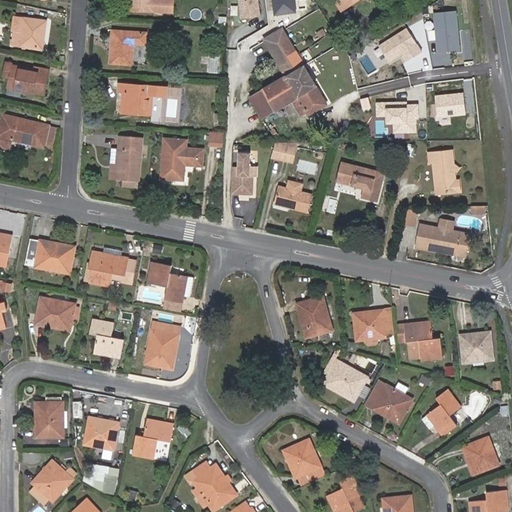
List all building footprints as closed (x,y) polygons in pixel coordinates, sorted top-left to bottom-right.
[(131,0),(131,10),(173,13),(173,0),(131,0)] [(257,0),(237,0),(240,18),(260,16),(257,0)] [(460,51),(457,11),(434,13),(437,52),(460,51)] [(13,30),(16,30),(22,31),(24,18),(15,17),(13,30)] [(22,31),(16,30),(13,45),(43,49),(46,22),(24,18),(22,31)] [(327,104),(293,47),(282,29),(277,32),(275,28),(269,32),(271,35),(265,39),(286,76),(251,98),(263,118),(293,100),(302,115),(307,112),(309,116),(327,104)] [(407,29),(379,46),(391,65),(400,59),(402,63),(421,51),(407,29)] [(147,33),(115,32),(112,64),(132,65),(134,45),(146,45),(147,33)] [(4,76),(10,78),(13,65),(13,63),(7,62),(4,76)] [(10,87),(22,90),(43,94),(49,70),(36,67),(35,70),(13,65),(10,78),(8,87),(10,87)] [(136,93),(136,86),(119,84),(119,92),(124,92),(123,113),(152,115),(154,96),(167,96),(168,88),(147,86),(147,93),(141,93),(136,93)] [(20,96),(22,90),(10,87),(8,94),(20,96)] [(463,91),(433,94),(435,117),(466,114),(463,91)] [(404,101),(374,101),(374,116),(383,116),(384,122),(391,122),(391,134),(417,133),(416,103),(404,103),(404,101)] [(0,136),(45,147),(51,126),(4,115),(0,130),(0,136)] [(51,126),(45,147),(53,149),(59,128),(51,126)] [(223,133),(210,132),(209,146),(222,147),(223,133)] [(119,149),(117,179),(124,180),(139,182),(143,138),(120,136),(119,149)] [(187,140),(165,139),(162,179),(184,180),(185,164),(202,165),(203,152),(201,150),(186,148),(187,140)] [(284,146),(277,144),(274,158),(278,159),(286,161),(290,147),(284,146)] [(117,179),(119,149),(114,148),(111,179),(117,179)] [(416,152),(409,150),(407,159),(414,161),(416,152)] [(450,174),(449,164),(448,153),(425,155),(426,164),(430,164),(434,195),(456,193),(455,182),(452,182),(450,174)] [(253,155),(239,155),(239,168),(234,168),(233,195),(256,196),(257,178),(253,178),(253,155)] [(348,175),(345,185),(357,188),(357,185),(366,187),(365,190),(363,199),(378,203),(386,174),(342,163),(340,173),(348,175)] [(348,175),(340,173),(337,183),(345,185),(348,175)] [(138,190),(139,182),(124,180),(123,188),(138,190)] [(302,192),(304,184),(290,181),(288,189),(302,192)] [(288,189),(280,187),(276,205),(309,213),(313,195),(302,192),(288,189)] [(408,207),(404,223),(417,225),(420,210),(408,207)] [(440,228),(453,230),(454,222),(442,219),(440,228)] [(453,230),(440,228),(420,224),(416,246),(436,250),(436,248),(440,249),(443,252),(449,253),(457,253),(465,254),(469,234),(453,230)] [(0,250),(9,252),(13,234),(0,232),(0,250)] [(31,238),(27,259),(37,261),(36,267),(71,274),(72,267),(76,267),(78,258),(74,257),(76,247),(31,238)] [(124,283),(129,259),(129,258),(121,256),(121,251),(105,247),(104,253),(93,250),(87,282),(111,287),(112,280),(124,283)] [(0,266),(6,267),(9,252),(0,250),(0,266)] [(137,261),(129,259),(124,283),(132,284),(137,261)] [(168,287),(166,300),(183,303),(184,296),(191,297),(194,278),(170,273),(171,266),(151,262),(147,283),(168,287)] [(76,304),(42,297),(37,324),(71,330),(76,304)] [(323,298),(298,305),(307,338),(332,330),(323,298)] [(164,311),(181,314),(183,303),(166,300),(164,311)] [(357,342),(386,338),(383,312),(383,311),(355,314),(357,342)] [(396,337),(393,311),(383,312),(386,338),(396,337)] [(114,323),(94,319),(91,333),(97,335),(94,354),(120,359),(124,340),(112,337),(114,323)] [(431,321),(404,324),(406,343),(409,342),(411,359),(421,358),(422,362),(443,359),(440,339),(433,339),(431,321)] [(154,322),(153,329),(180,334),(181,326),(154,322)] [(406,343),(404,324),(397,325),(400,344),(406,343)] [(173,369),(180,334),(153,329),(147,364),(173,369)] [(489,332),(460,336),(464,364),(493,360),(489,332)] [(368,378),(333,359),(329,367),(333,369),(325,384),(354,402),(368,378)] [(430,379),(424,376),(421,382),(427,385),(430,379)] [(367,405),(374,409),(387,386),(381,382),(367,405)] [(412,400),(387,386),(374,409),(399,424),(412,400)] [(442,404),(426,416),(435,427),(442,437),(457,425),(450,416),(461,407),(449,389),(438,398),(442,404)] [(502,399),(495,397),(493,402),(500,405),(502,399)] [(63,398),(47,398),(47,402),(37,403),(37,437),(64,437),(64,402),(63,402),(63,398)] [(430,430),(435,427),(426,416),(422,419),(430,430)] [(119,423),(91,418),(85,444),(114,449),(119,423)] [(174,424),(148,419),(144,437),(137,435),(133,455),(154,459),(159,439),(170,441),(174,424)] [(488,438),(464,448),(474,475),(499,465),(488,438)] [(296,478),(297,477),(309,472),(311,479),(323,473),(310,441),(285,452),(296,478)] [(34,483),(36,485),(51,499),(54,501),(77,476),(70,469),(66,472),(53,461),(34,483)] [(207,461),(198,467),(203,474),(211,468),(207,461)] [(366,462),(355,465),(357,471),(367,468),(366,462)] [(92,486),(118,487),(120,465),(94,464),(92,486)] [(213,511),(237,495),(228,482),(225,477),(216,464),(211,468),(203,474),(198,467),(186,477),(190,483),(193,482),(197,488),(192,492),(204,508),(208,505),(213,511)] [(301,486),(324,476),(323,473),(311,479),(309,472),(297,477),(301,486)] [(335,511),(352,511),(356,510),(351,499),(359,495),(361,494),(353,477),(342,483),(345,489),(329,497),(335,511)] [(43,506),(51,499),(36,485),(29,493),(43,506)] [(140,493),(129,491),(128,497),(138,499),(140,493)] [(487,501),(469,503),(470,511),(509,511),(507,491),(486,493),(487,501)] [(351,499),(356,510),(364,506),(359,495),(351,499)] [(412,511),(411,496),(384,499),(385,511),(412,511)] [(100,511),(88,498),(72,511),(100,511)] [(246,511),(251,508),(246,501),(238,507),(241,511),(246,511)]
